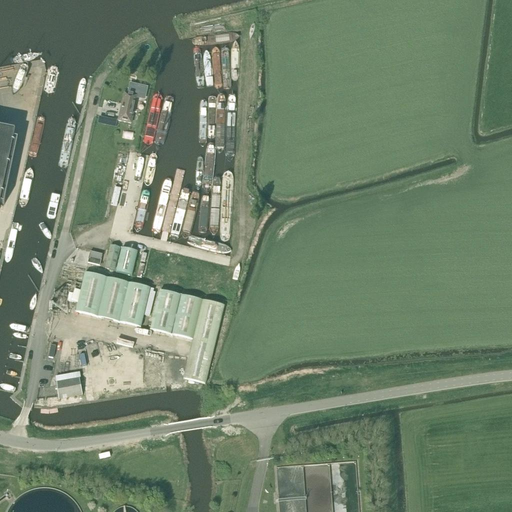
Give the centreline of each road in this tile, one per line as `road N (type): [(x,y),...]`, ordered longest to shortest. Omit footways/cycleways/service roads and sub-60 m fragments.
road 1 (tertiary): [(511,375),(209,423)]
road 2 (tertiary): [(15,442),(67,444),(209,423)]
